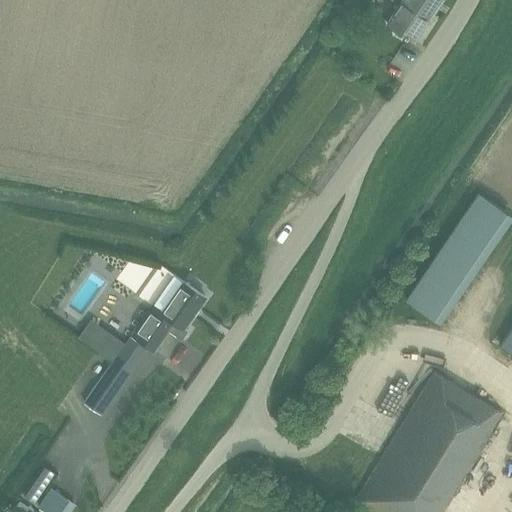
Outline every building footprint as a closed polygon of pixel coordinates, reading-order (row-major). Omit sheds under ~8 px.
[(414,42),(415,41),(441,0),(399,0),(385,23),(414,42)] [(406,299),(438,321),(511,214),(478,192),(406,299)] [(220,229),(215,237),(220,240),(225,232),(220,229)] [(89,403),(89,404),(103,413),(132,372),(129,370),(136,360),(134,359),(144,344),(149,347),(155,352),(170,331),(183,340),(189,331),(185,328),(207,297),(182,280),(181,282),(162,309),(154,304),(132,336),(135,337),(89,403)] [(511,352),(511,328),(501,345),(511,352)] [(354,502),(371,511),(440,511),(501,412),(434,371),(354,502)]
